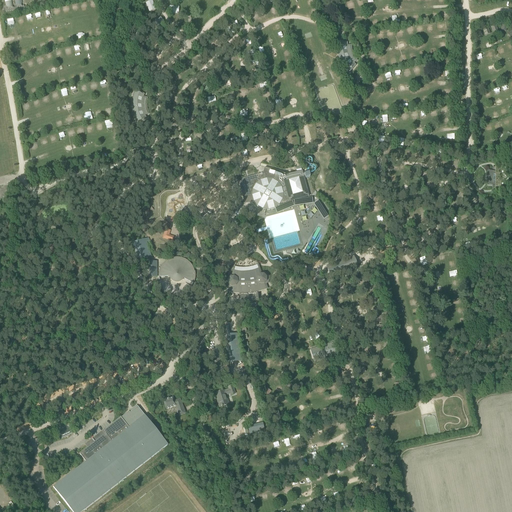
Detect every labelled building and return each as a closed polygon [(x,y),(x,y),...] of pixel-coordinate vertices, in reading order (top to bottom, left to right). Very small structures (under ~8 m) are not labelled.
[(17,7),(14,7),(15,10),(24,8),(24,6),(21,6),(20,3),(22,3),(20,0),(15,0),(17,7)] [(8,9),(5,9),(6,12),(15,10),(14,7),(12,8),(11,1),(5,2),(6,6),(7,6),(8,9)] [(152,1),(146,3),(148,9),(154,7),(152,1)] [(161,18),(155,21),(159,26),(164,23),(161,18)] [(217,36),(220,42),(225,38),(221,33),(217,36)] [(356,65),(353,62),(355,60),(355,59),(354,58),(353,57),(353,56),(352,55),(351,54),(351,52),(351,51),(350,50),(350,49),(350,47),(350,46),(347,46),(347,42),(337,41),(337,42),(337,44),(337,46),(337,47),(337,49),(337,50),(337,52),(337,54),(338,55),(338,57),(339,58),(339,60),(340,61),(341,63),(342,64),(342,66),(343,67),(344,68),(345,70),(347,71),(348,72),(349,73),(356,65)] [(367,54),(369,59),(377,57),(375,51),(367,54)] [(35,58),(37,64),(44,62),(42,56),(35,58)] [(26,61),(29,68),(35,66),(32,59),(26,61)] [(143,98),(144,94),(135,89),(134,91),(134,92),(133,94),(133,96),(132,97),(132,99),(132,100),(132,102),(132,104),(132,105),(132,107),(132,109),(132,110),(133,112),(133,113),(133,115),(134,117),(134,118),(135,120),(136,121),(137,123),(138,124),(146,118),(145,115),(147,113),(147,112),(146,111),(146,110),(146,109),(146,108),(145,107),(145,106),(145,105),(145,104),(145,103),(145,102),(146,101),(146,100),(146,99),(143,98)] [(50,93),(52,100),(58,98),(55,91),(50,93)] [(300,93),(302,99),(309,97),(307,91),(300,93)] [(360,110),(365,113),(368,106),(364,103),(360,110)] [(86,120),(92,118),(90,111),(84,113),(86,120)] [(57,133),(60,141),(66,139),(63,131),(57,133)] [(46,144),(46,146),(48,145),(46,137),(40,139),(42,145),(46,144)] [(495,171),(489,171),(489,186),(495,186),(495,192),(506,192),(506,168),(495,168),(495,171)] [(241,181),(238,182),(242,196),(244,204),(253,201),(257,206),(263,209),(268,210),(275,208),(279,205),(280,203),(284,202),(284,203),(309,196),(302,172),(285,176),(282,177),(276,173),(272,180),(267,179),(266,179),(265,175),(263,173),(243,178),(241,181)] [(163,238),(173,241),(174,237),(169,235),(170,231),(166,229),(163,238)] [(146,239),(132,243),(138,261),(151,257),(147,243),(146,239)] [(195,274),(195,271),(194,272),(193,269),(191,265),(188,262),(184,259),(180,258),(175,258),(171,259),(167,261),(163,264),(162,266),(161,265),(160,267),(159,270),(159,272),(158,274),(158,277),(172,276),(181,278),(193,284),(194,281),(195,279),(195,276),(195,274)] [(147,265),(147,277),(157,277),(156,265),(147,265)] [(229,293),(233,294),(239,294),(240,301),(258,300),(257,293),(263,291),(267,290),(265,284),(268,282),(268,277),(265,274),(260,274),(258,269),(254,270),(252,271),(249,271),(244,272),(241,272),(238,272),(234,271),(233,276),(229,277),(226,281),(226,282),(226,284),(227,285),(230,287),(229,293)] [(190,289),(190,288),(185,283),(184,284),(183,284),(183,285),(182,285),(181,286),(180,286),(179,286),(178,286),(177,286),(176,286),(175,286),(174,286),(173,286),(172,286),(172,285),(171,285),(170,284),(169,283),(168,282),(167,281),(167,280),(160,283),(161,284),(161,285),(162,286),(163,287),(164,288),(164,289),(165,290),(166,290),(167,291),(169,292),(170,292),(171,293),(172,293),(173,293),(175,293),(176,294),(177,294),(178,294),(180,293),(181,293),(182,293),(183,292),(184,292),(186,291),(187,291),(188,290),(189,289),(190,289)] [(241,357),(238,334),(224,336),(227,359),(241,357)] [(316,348),(310,350),(314,362),(319,360),(319,358),(338,353),(335,344),(316,349),(316,348)] [(216,394),(219,402),(218,403),(219,407),(229,404),(228,399),(227,399),(226,395),(230,394),(230,395),(235,394),(232,386),(228,387),(229,389),(216,394)] [(167,400),(163,401),(165,406),(166,410),(175,406),(176,409),(178,409),(183,407),(180,399),(174,401),(173,398),(169,399),(166,400),(167,400)] [(86,462),(53,487),(56,491),(72,511),(82,511),(168,445),(148,419),(145,415),(129,428),(121,417),(109,426),(104,430),(106,433),(88,448),(80,454),(86,462)] [(260,495),(261,502),(268,501),(267,494),(260,495)]
